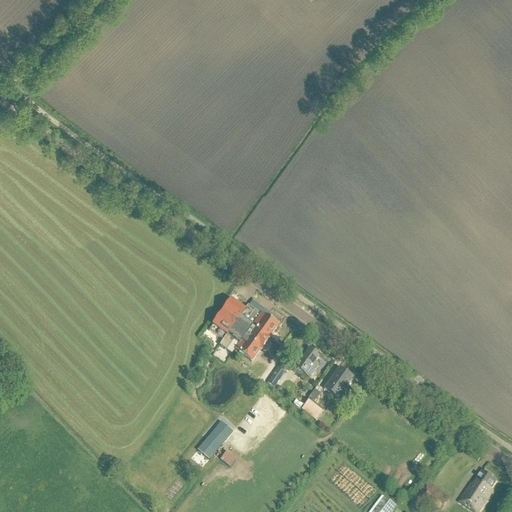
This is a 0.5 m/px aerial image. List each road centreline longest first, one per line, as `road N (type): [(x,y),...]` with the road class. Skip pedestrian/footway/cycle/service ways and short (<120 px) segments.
road 1 (tertiary): [(511,466),(0,98)]
road 2 (unclassified): [(0,90),(93,0)]
